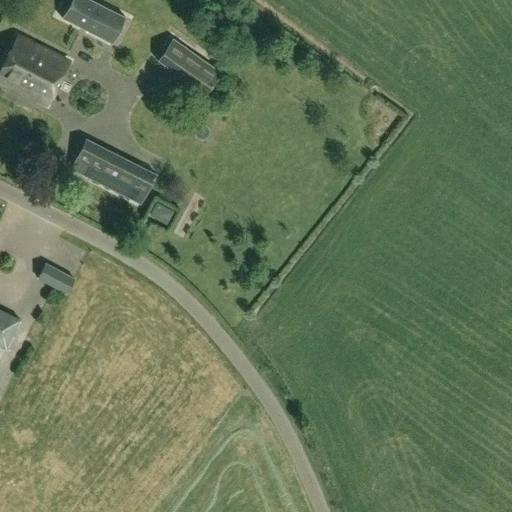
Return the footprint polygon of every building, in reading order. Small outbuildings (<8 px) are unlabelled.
[(121,15),(91,0),(74,0),(64,20),(108,42),(121,15)] [(68,64),(16,37),(0,69),(0,82),(46,106),(68,64)] [(205,95),(221,73),(172,38),(166,46),(186,60),(176,75),(205,95)] [(103,102),(122,66),(110,60),(91,96),(103,102)] [(105,104),(126,114),(143,77),(122,67),(105,104)] [(103,148),(89,179),(140,204),(155,174),(103,148)] [(171,211),(156,203),(150,215),(165,223),(171,211)] [(74,279),(45,263),(37,278),(66,293),(74,279)] [(0,346),(5,349),(19,321),(0,311),(0,346)]
